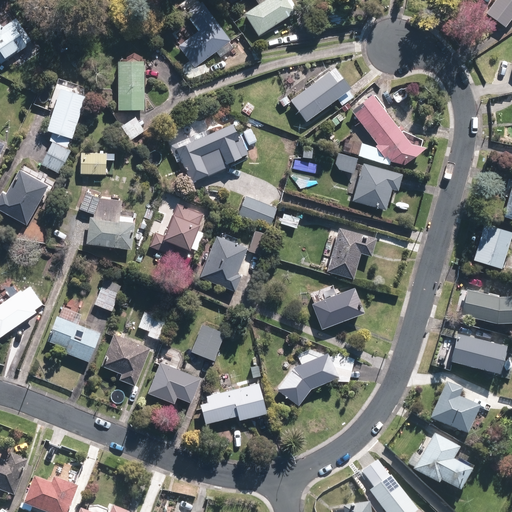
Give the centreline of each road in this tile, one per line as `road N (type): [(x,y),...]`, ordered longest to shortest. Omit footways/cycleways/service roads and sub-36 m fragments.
road 1 (residential): [(395,43),(455,76),(466,113),(411,348),(365,436),(276,478)]
road 2 (residential): [(276,478),(193,469),(0,391)]
